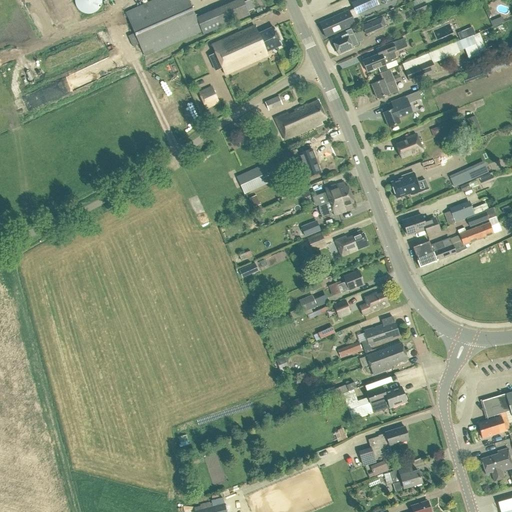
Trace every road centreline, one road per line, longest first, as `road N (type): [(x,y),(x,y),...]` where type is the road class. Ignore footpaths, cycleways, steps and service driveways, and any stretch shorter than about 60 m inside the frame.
road 1 (unclassified): [(0,243),(111,197),(318,66)]
road 2 (secondary): [(465,337),(437,322),(408,287),(318,66)]
road 3 (tertiary): [(472,511),(442,402),(465,337)]
